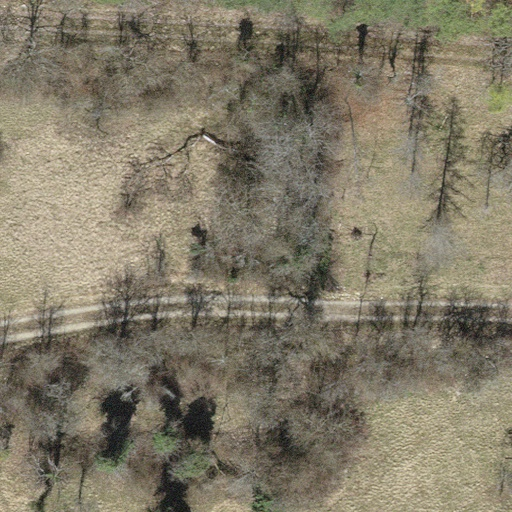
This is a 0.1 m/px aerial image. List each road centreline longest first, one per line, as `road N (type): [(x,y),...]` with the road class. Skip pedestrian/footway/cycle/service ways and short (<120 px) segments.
road 1 (track): [(0,329),(157,305),(511,315)]
road 2 (track): [(0,20),(511,52)]
